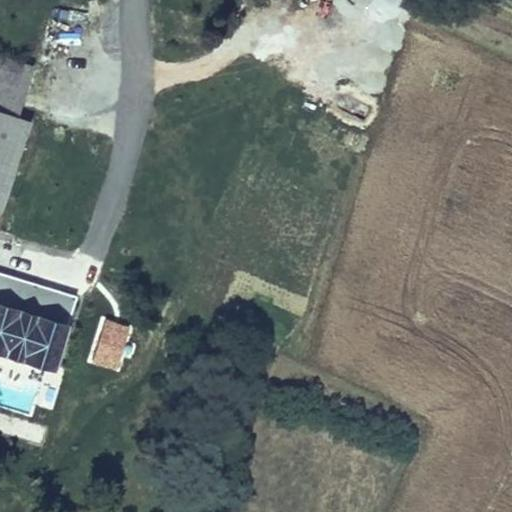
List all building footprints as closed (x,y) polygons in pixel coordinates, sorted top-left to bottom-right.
[(0,114),(17,121),(33,71),(35,67),(0,55),(0,114)] [(63,126),(77,86),(33,71),(17,121),(30,125),(61,135),(63,126)] [(110,142),(124,101),(77,86),(63,126),(110,142)] [(0,146),(21,154),(30,125),(17,121),(0,114),(0,146)] [(0,216),(21,154),(0,146),(0,216)] [(78,299),(0,272),(0,359),(52,377),(78,299)] [(106,343),(125,348),(130,332),(111,326),(106,343)]
